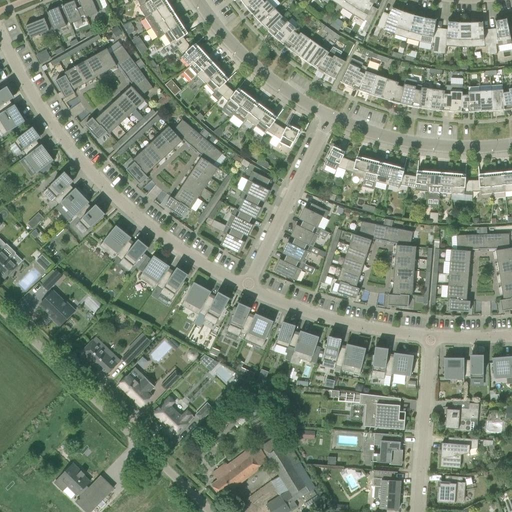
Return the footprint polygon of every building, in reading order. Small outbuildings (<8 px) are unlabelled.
[(87,20),(78,0),(79,2),(75,4),(74,1),(64,5),(63,6),(63,5),(62,5),(71,26),(71,24),(73,23),(73,24),(82,20),(81,18),(85,16),(87,20)] [(78,0),(87,20),(86,18),(89,17),(98,13),(97,11),(101,10),(102,10),(97,0),(78,0)] [(136,0),(140,6),(145,4),(151,14),(168,3),(165,0),(136,0)] [(240,0),(245,5),(246,4),(249,8),(250,6),(255,12),(267,1),(267,0),(240,0)] [(332,0),(331,1),(332,1),(342,8),(341,9),(347,0),(332,0)] [(347,0),(341,9),(342,9),(342,8),(352,15),(352,16),(361,0),(347,0)] [(361,0),(352,16),(353,15),(364,21),(363,22),(364,22),(365,20),(366,21),(362,30),(366,33),(376,12),(376,13),(377,11),(376,11),(371,9),(375,0),(374,0),(375,0),(374,0),(361,0)] [(255,12),(252,14),(257,20),(259,19),(262,22),(275,9),(267,1),(255,12)] [(168,3),(151,14),(144,18),(151,28),(174,13),(168,3)] [(71,26),(62,5),(64,9),(59,10),(58,7),(48,11),(49,12),(47,12),(47,11),(46,11),(49,19),(53,28),(53,29),(55,33),(55,31),(57,30),(66,26),(65,24),(69,22),(71,26)] [(377,25),(373,35),(377,37),(381,28),(383,29),(382,31),(383,31),(383,30),(394,35),(394,36),(403,11),(402,13),(400,12),(392,9),(393,7),(392,7),(388,17),(383,14),(377,25)] [(275,9),(262,22),(264,24),(263,26),(268,32),(271,29),(280,20),(281,20),(283,18),(275,9)] [(403,11),(394,36),(395,36),(395,35),(407,38),(406,39),(407,40),(414,15),(413,15),(413,17),(410,16),(411,15),(403,13),(403,12),(403,11)] [(181,23),(174,13),(151,28),(157,39),(164,34),(181,23)] [(326,24),(329,20),(321,14),(318,18),(326,24)] [(414,15),(407,40),(407,39),(419,42),(419,43),(425,18),(424,18),(424,20),(421,19),(422,18),(414,16),(414,15)] [(44,18),(25,26),(30,39),(41,35),(49,31),(49,30),(53,29),(53,28),(49,19),(45,20),(44,18)] [(425,18),(419,43),(419,42),(431,44),(431,45),(432,45),(432,43),(434,44),(433,54),(438,54),(439,43),(441,31),(440,31),(434,30),(435,28),(436,20),(435,22),(433,21),(425,19),(425,18)] [(490,31),(491,44),(492,55),(497,54),(496,44),(498,44),(498,46),(499,52),(511,50),(511,49),(511,44),(510,36),(507,19),(506,19),(506,21),(504,21),(495,22),(495,21),(496,29),(496,31),(490,32),(490,31)] [(280,20),(271,29),(276,33),(275,35),(278,38),(277,39),(283,45),(285,42),(285,41),(294,32),(296,29),(287,21),(285,24),(281,20),(280,20)] [(338,32),(340,28),(332,22),(330,26),(338,32)] [(439,43),(438,54),(442,55),(444,45),(446,45),(445,47),(446,47),(446,46),(458,47),(458,48),(459,48),(460,22),(459,22),(459,24),(451,23),(451,24),(448,24),(449,22),(448,22),(447,30),(447,32),(441,31),(439,43)] [(460,22),(459,48),(459,47),(471,47),(471,48),(471,23),(471,24),(462,24),(460,24),(460,22)] [(471,23),(471,48),(472,48),(472,47),(484,47),(484,48),(484,46),(486,46),(487,55),(492,55),(491,44),(490,31),(489,31),(489,32),(483,32),(483,30),(483,22),(482,22),(482,23),(474,24),(471,25),(471,23)] [(181,23),(164,34),(171,45),(173,43),(178,49),(187,43),(183,38),(185,36),(185,35),(188,34),(181,23)] [(133,33),(127,24),(122,26),(128,36),(133,33)] [(299,35),(294,32),(285,41),(285,42),(291,46),(290,48),(293,50),(292,52),(298,56),(310,40),(300,33),(299,35)] [(132,41),(135,46),(142,42),(138,36),(132,41)] [(310,40),(298,56),(304,61),(306,59),(309,61),(319,46),(310,40)] [(191,48),(187,43),(178,49),(183,56),(181,58),(189,67),(204,53),(196,44),(193,46),(191,48)] [(126,75),(143,63),(140,59),(140,60),(135,63),(121,45),(120,45),(121,47),(110,55),(116,66),(117,65),(123,73),(123,72),(124,71),(126,75)] [(319,46),(309,61),(312,64),(311,65),(317,70),(319,66),(329,53),(319,46)] [(329,53),(319,66),(326,70),(325,72),(329,74),(328,76),(335,80),(344,62),(339,59),(342,52),(333,47),(329,53)] [(107,49),(96,55),(106,73),(116,66),(110,55),(107,49)] [(204,53),(189,67),(183,72),(192,81),(197,76),(212,62),(204,53)] [(106,73),(96,55),(85,61),(95,78),(106,73)] [(352,59),(349,64),(341,83),(348,86),(348,84),(352,86),(353,84),(360,87),(359,91),(366,72),(365,72),(367,68),(362,66),(362,64),(352,59)] [(85,61),(75,67),(85,84),(95,78),(85,61)] [(212,62),(197,76),(205,84),(220,71),(212,62)] [(143,63),(126,75),(129,78),(128,79),(128,78),(127,78),(133,86),(132,87),(140,96),(152,88),(153,89),(140,70),(145,67),(145,66),(143,63)] [(75,67),(64,73),(74,90),(85,84),(75,67)] [(229,80),(220,71),(205,84),(214,93),(211,96),(218,101),(222,97),(229,89),(224,84),(227,82),(226,82),(229,80)] [(376,76),(366,72),(359,91),(366,93),(367,91),(370,93),(376,76)] [(74,90),(64,73),(66,76),(55,81),(65,99),(75,94),(72,90),(73,89),(74,90)] [(376,76),(370,93),(374,94),(374,96),(381,98),(387,79),(376,76)] [(387,79),(381,98),(388,101),(388,99),(392,100),(393,98),(400,101),(399,104),(400,104),(403,88),(397,86),(398,83),(387,79)] [(405,80),(403,88),(400,104),(407,106),(407,104),(412,105),(412,103),(419,104),(418,108),(419,108),(421,88),(421,86),(416,85),(416,82),(405,80)] [(445,86),(442,111),(442,108),(449,108),(449,110),(454,110),(453,112),(461,112),(462,92),(462,86),(450,85),(450,86),(445,86)] [(131,86),(122,95),(136,110),(145,101),(140,96),(132,87),(131,86)] [(444,91),(433,90),(430,108),(434,108),(434,110),(442,111),(445,86),(444,91)] [(14,98),(13,95),(7,87),(0,91),(0,114),(13,106),(9,101),(14,98)] [(433,90),(421,88),(419,108),(426,109),(426,107),(430,108),(433,90)] [(503,90),(504,110),(504,106),(511,105),(511,107),(511,88),(508,89),(509,92),(503,93),(503,90)] [(229,89),(222,97),(228,102),(226,105),(236,112),(248,96),(238,89),(236,91),(234,93),(229,89)] [(504,110),(503,90),(491,91),(492,109),(496,109),(496,111),(504,110)] [(491,91),(480,92),(481,112),(488,111),(488,109),(492,109),(491,91)] [(462,92),(461,112),(461,109),(469,108),(469,111),(473,110),(473,112),(481,112),(480,92),(468,92),(468,95),(462,96),(462,92)] [(122,95),(113,103),(127,118),(136,110),(122,95)] [(248,96),(236,112),(233,116),(243,123),(245,119),(258,103),(248,96)] [(113,103),(104,111),(118,126),(127,118),(113,103)] [(258,103),(245,119),(255,126),(267,110),(258,103)] [(13,106),(0,114),(0,131),(3,136),(25,122),(25,123),(26,123),(20,114),(21,113),(20,113),(15,105),(13,106)] [(150,118),(155,113),(152,110),(147,115),(150,118)] [(267,110),(255,126),(265,134),(267,132),(273,136),(279,127),(274,123),(276,120),(275,120),(277,118),(267,110)] [(118,126),(104,111),(96,119),(109,134),(118,126)] [(160,119),(157,115),(152,120),(155,123),(160,119)] [(109,134),(96,119),(95,120),(97,121),(96,121),(92,118),(84,125),(98,140),(107,132),(109,134)] [(141,126),(147,121),(144,118),(138,123),(141,126)] [(182,121),(173,132),(181,141),(182,140),(190,146),(190,145),(190,144),(193,147),(207,132),(203,129),(203,130),(199,134),(181,119),(181,120),(182,121)] [(152,127),(149,123),(143,128),(146,132),(152,127)] [(285,130),(279,127),(273,136),(280,140),(279,143),(290,148),(293,142),(294,143),(298,133),(299,131),(288,125),(287,127),(286,127),(285,130)] [(132,134),(138,130),(135,126),(129,131),(132,134)] [(41,138),(39,135),(33,127),(13,142),(21,153),(23,151),(27,156),(40,146),(36,141),(41,138)] [(169,127),(159,135),(173,150),(182,141),(181,141),(173,132),(169,127)] [(219,128),(213,132),(219,138),(222,135),(222,131),(219,128)] [(143,135),(140,132),(134,137),(137,140),(143,135)] [(207,132),(193,147),(197,150),(196,151),(196,150),(195,151),(203,157),(202,158),(212,165),(221,154),(223,155),(205,140),(210,135),(207,132)] [(124,143),(129,138),(126,134),(121,139),(124,143)] [(159,135),(151,143),(164,158),(173,150),(159,135)] [(134,143),(131,140),(126,145),(129,148),(134,143)] [(114,151),(120,146),(117,143),(112,148),(114,151)] [(164,158),(151,143),(142,152),(155,166),(164,158)] [(27,156),(25,157),(37,173),(43,169),(50,164),(53,161),(54,162),(54,161),(48,153),(49,153),(48,152),(48,153),(42,145),(40,146),(27,156)] [(345,171),(349,160),(343,158),(344,155),(345,152),(333,147),(332,150),(332,149),(327,159),(328,159),(325,165),(336,171),(338,168),(345,171)] [(122,148),(116,153),(119,156),(125,151),(122,148)] [(142,152),(133,160),(147,174),(155,166),(142,152)] [(355,163),(349,160),(345,171),(353,173),(352,176),(364,179),(369,160),(357,157),(356,159),(355,163)] [(201,158),(194,168),(211,179),(218,169),(212,165),(202,158),(201,158)] [(250,164),(243,159),(240,164),(247,169),(250,164)] [(265,162),(259,159),(256,164),(262,167),(265,162)] [(147,174),(133,160),(135,162),(126,170),(140,185),(148,178),(145,174),(145,173),(146,175),(147,174)] [(369,160),(364,179),(375,182),(380,163),(369,160)] [(392,166),(380,163),(375,182),(387,185),(392,166)] [(392,166),(387,185),(399,188),(400,185),(408,187),(409,176),(403,175),(404,172),(403,172),(404,169),(392,166)] [(194,168),(187,178),(204,189),(211,179),(194,168)] [(416,177),(409,176),(408,187),(416,188),(415,191),(427,192),(429,172),(417,171),(417,174),(416,174),(416,177)] [(511,191),(511,171),(502,172),(504,192),(511,191)] [(74,182),(71,179),(65,172),(42,193),(52,203),(54,200),(58,205),(74,190),(70,185),(74,182)] [(243,192),(264,202),(270,191),(265,189),(269,181),(271,182),(272,181),(252,172),(248,181),(248,182),(243,191),(243,192)] [(427,192),(427,198),(439,199),(439,193),(441,173),(434,172),(429,172),(427,192)] [(502,172),(491,173),(492,193),(504,192),(502,172)] [(453,174),(441,173),(439,193),(451,194),(453,174)] [(478,181),(472,181),(472,192),(480,192),(480,195),(492,193),(491,173),(478,175),(479,178),(478,178),(478,181)] [(453,174),(451,194),(451,200),(471,201),(472,192),(472,181),(465,181),(466,178),(465,178),(465,175),(453,174)] [(187,178),(181,188),(197,199),(204,189),(187,178)] [(76,188),(74,190),(58,205),(59,205),(61,203),(75,217),(76,216),(88,204),(89,203),(76,188)] [(181,188),(174,198),(191,209),(197,199),(181,188)] [(243,200),(238,210),(256,220),(262,208),(257,206),(260,201),(264,203),(264,202),(243,192),(239,198),(240,199),(240,198),(243,200)] [(191,209),(174,198),(175,199),(175,200),(170,197),(164,206),(181,218),(188,208),(190,209),(191,209)] [(219,201),(209,216),(213,219),(223,203),(219,201)] [(304,208),(299,219),(317,228),(323,217),(325,218),(325,219),(326,219),(329,212),(310,203),(309,203),(311,204),(309,210),(304,208)] [(88,204),(76,216),(80,220),(78,222),(87,231),(105,214),(96,205),(92,209),(88,204)] [(256,220),(238,210),(235,209),(235,208),(231,216),(227,225),(226,226),(248,237),(253,225),(249,223),(251,218),(256,220)] [(213,219),(209,216),(204,223),(210,226),(210,227),(223,233),(224,233),(226,234),(221,245),(239,254),(245,242),(241,240),(243,235),(248,237),(226,226),(212,220),(213,219)] [(32,218),(27,224),(32,229),(38,224),(32,218)] [(317,228),(299,219),(303,222),(301,227),(296,225),(290,236),(313,246),(321,229),(320,229),(317,228)] [(362,223),(359,236),(371,240),(371,239),(381,241),(381,240),(380,240),(380,239),(384,240),(388,220),(384,219),(384,220),(383,226),(360,222),(362,223)] [(393,221),(388,220),(384,240),(388,241),(388,242),(387,242),(397,244),(397,246),(409,247),(412,233),(414,233),(414,232),(391,228),(392,222),(393,222),(393,221)] [(116,226),(99,246),(115,259),(116,257),(116,256),(130,240),(131,238),(124,232),(124,231),(123,232),(115,225),(116,226)] [(483,248),(482,228),(478,228),(478,229),(478,235),(455,236),(457,236),(457,251),(470,251),(470,250),(480,250),(479,249),(479,248),(483,248)] [(496,251),(509,249),(508,235),(510,235),(510,234),(487,235),(487,228),(482,228),(483,248),(487,248),(487,249),(486,249),(486,250),(496,249),(496,251)] [(34,230),(30,235),(34,239),(39,235),(34,230)] [(371,240),(359,236),(353,234),(349,246),(368,252),(372,240),(371,240)] [(313,246),(290,236),(290,237),(295,239),(292,244),(288,242),(282,253),(304,264),(313,246)] [(15,254),(10,259),(1,250),(6,245),(0,239),(0,274),(5,279),(18,266),(17,266),(22,261),(15,254)] [(130,240),(116,256),(116,257),(121,261),(119,263),(129,272),(149,248),(138,239),(135,244),(130,240)] [(416,247),(409,247),(397,246),(396,245),(395,258),(415,259),(416,247)] [(349,246),(345,257),(364,264),(368,252),(349,246)] [(511,248),(509,249),(496,251),(495,251),(497,263),(511,260),(511,248)] [(324,258),(326,253),(320,250),(317,255),(324,258)] [(470,251),(457,251),(451,250),(450,262),(470,264),(471,252),(470,251)] [(304,264),(282,253),(282,254),(287,256),(284,261),(279,259),(274,271),(296,281),(304,264)] [(51,265),(41,255),(35,262),(45,271),(51,265)] [(170,267),(162,261),(163,261),(162,260),(161,261),(153,255),(153,256),(139,278),(155,288),(169,269),(170,267)] [(345,257),(341,269),(360,275),(364,264),(345,257)] [(395,258),(394,270),(414,271),(415,259),(395,258)] [(511,260),(497,263),(499,275),(511,272),(511,260)] [(450,262),(449,274),(469,276),(470,264),(450,262)] [(169,269),(155,288),(155,289),(157,287),(162,290),(160,293),(171,300),(188,275),(177,267),(174,272),(169,269)] [(341,269),(337,280),(356,286),(360,275),(341,269)] [(394,270),(393,282),(413,283),(414,271),(394,270)] [(52,271),(40,281),(43,284),(42,285),(48,291),(62,276),(56,271),(54,273),(52,271)] [(511,284),(511,272),(499,275),(501,287),(511,284)] [(449,274),(448,286),(468,288),(469,276),(449,274)] [(356,286),(337,280),(337,281),(340,282),(337,293),(356,299),(359,289),(355,287),(355,286),(356,287),(356,286)] [(211,292),(203,287),(203,286),(202,287),(193,282),(194,283),(181,305),(198,315),(210,294),(211,292)] [(413,283),(393,282),(392,294),(412,295),(413,283)] [(511,284),(501,287),(503,299),(511,297),(511,284)] [(468,288),(448,286),(447,298),(467,300),(468,288)] [(62,304),(64,302),(53,291),(40,305),(54,319),(52,320),(59,327),(72,314),(62,304)] [(210,294),(198,315),(199,315),(200,313),(205,316),(203,319),(215,325),(230,298),(218,292),(215,297),(210,294)] [(412,295),(392,294),(393,294),(393,295),(388,295),(388,306),(408,307),(409,296),(412,296),(412,295)] [(511,297),(503,299),(504,299),(505,300),(500,300),(501,311),(511,309),(511,297)] [(467,300),(447,298),(447,299),(450,299),(449,311),(469,312),(470,302),(465,301),(465,300),(467,300)] [(251,308),(248,307),(239,303),(227,331),(239,336),(240,333),(246,336),(244,340),(255,316),(254,316),(249,313),(251,308)] [(254,316),(255,316),(244,340),(262,348),(273,322),(274,322),(265,318),(265,317),(264,318),(255,314),(254,316)] [(296,326),(292,325),(283,322),(275,345),(286,349),(285,353),(287,353),(285,359),(290,361),(292,356),(300,333),(294,331),(296,326)] [(300,333),(292,356),(311,362),(319,338),(320,338),(320,337),(310,334),(310,333),(310,334),(300,331),(300,333)] [(130,351),(136,356),(150,341),(143,334),(137,340),(139,342),(130,351)] [(341,339),(338,339),(328,336),(321,366),(334,369),(335,366),(341,368),(340,370),(341,370),(346,346),(340,345),(341,339)] [(106,376),(121,361),(112,353),(109,356),(101,349),(104,345),(95,337),(81,352),(106,376)] [(149,355),(157,362),(172,346),(165,339),(149,355)] [(346,346),(341,370),(360,374),(366,349),(367,349),(357,346),(356,345),(356,346),(347,344),(346,346)] [(388,349),(385,348),(375,347),(371,377),(384,379),(384,376),(390,377),(391,373),(394,355),(388,354),(388,349)] [(394,355),(391,373),(411,376),(413,356),(415,356),(404,354),(404,353),(404,354),(394,353),(394,355)] [(213,360),(204,355),(199,361),(206,368),(213,360)] [(464,361),(463,361),(463,379),(464,379),(464,377),(470,377),(470,379),(483,379),(483,355),(470,355),(470,361),(464,361)] [(511,358),(511,356),(502,357),(502,356),(501,356),(501,357),(491,358),(492,358),(494,378),(506,377),(507,385),(511,384),(511,363),(511,359),(511,358)] [(464,358),(454,358),(454,357),(453,357),(453,358),(443,358),(444,358),(444,378),(463,379),(463,361),(464,361),(464,358)] [(130,373),(117,386),(140,409),(153,396),(149,392),(155,387),(145,378),(144,378),(135,369),(130,374),(130,373)] [(261,370),(256,381),(260,383),(265,381),(268,372),(261,370)] [(175,371),(161,385),(167,391),(181,376),(175,371)] [(409,380),(408,389),(416,389),(416,381),(409,380)] [(494,391),(489,391),(490,400),(499,400),(499,394),(495,395),(494,391)] [(399,420),(400,399),(360,394),(361,395),(360,404),(367,404),(365,426),(364,426),(364,427),(404,430),(405,420),(399,420)] [(155,418),(156,417),(166,427),(162,431),(170,438),(174,434),(176,436),(194,418),(187,411),(181,417),(170,406),(174,402),(169,397),(162,404),(163,405),(160,408),(159,407),(153,413),(156,416),(155,417),(155,418)] [(246,402),(237,411),(235,408),(205,439),(185,455),(194,466),(199,461),(198,459),(211,449),(242,416),(242,415),(251,406),(246,402)] [(444,407),(443,420),(444,420),(444,418),(446,418),(445,428),(454,429),(454,431),(470,432),(471,421),(467,421),(467,419),(477,419),(478,404),(469,403),(468,409),(444,407)] [(202,421),(213,410),(207,404),(196,416),(202,421)] [(298,430),(298,439),(308,439),(308,431),(298,430)] [(402,450),(400,450),(400,442),(394,442),(394,436),(401,436),(374,434),(373,445),(379,446),(379,454),(373,454),(372,462),(389,463),(389,465),(401,466),(402,450)] [(477,448),(478,440),(448,438),(448,444),(442,443),(441,453),(442,453),(442,456),(441,455),(440,467),(460,469),(461,455),(469,453),(469,450),(477,448)] [(271,442),(262,447),(279,476),(300,463),(290,446),(287,448),(282,450),(277,442),(275,439),(271,442)] [(256,446),(249,451),(248,450),(228,466),(226,463),(220,468),(212,473),(217,480),(211,485),(221,498),(261,468),(259,466),(268,461),(260,448),(259,449),(256,446)] [(328,457),(327,465),(335,466),(336,458),(328,457)] [(300,463),(279,476),(280,476),(288,491),(291,496),(305,487),(308,492),(315,488),(300,463)] [(73,464),(54,483),(62,491),(67,486),(77,496),(78,494),(80,496),(82,498),(77,503),(86,511),(90,511),(98,504),(98,505),(102,508),(105,505),(101,502),(101,501),(105,498),(104,497),(93,487),(90,490),(88,488),(86,486),(90,482),(84,476),(85,475),(85,474),(83,475),(80,473),(81,471),(80,471),(73,464)] [(375,498),(380,499),(379,509),(398,510),(400,482),(394,481),(394,473),(397,473),(397,472),(373,471),(372,487),(374,487),(373,499),(375,499),(375,498)] [(280,476),(271,482),(280,496),(288,491),(280,476)] [(440,487),(438,487),(437,502),(455,503),(455,502),(458,502),(458,501),(463,502),(464,491),(473,489),(471,477),(467,478),(445,476),(445,484),(440,484),(440,487)] [(280,496),(266,505),(270,511),(288,511),(297,507),(293,501),(290,496),(291,496),(288,491),(280,496)] [(309,510),(322,501),(318,495),(305,504),(309,510)]
